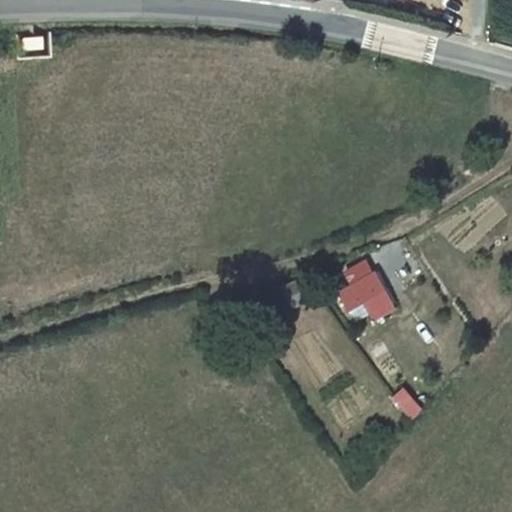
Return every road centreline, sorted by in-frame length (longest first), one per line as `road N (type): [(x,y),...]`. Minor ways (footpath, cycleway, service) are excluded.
road 1 (tertiary): [(0,13),(199,9),(347,33),(511,74)]
road 2 (track): [(0,338),(358,246),(411,222)]
